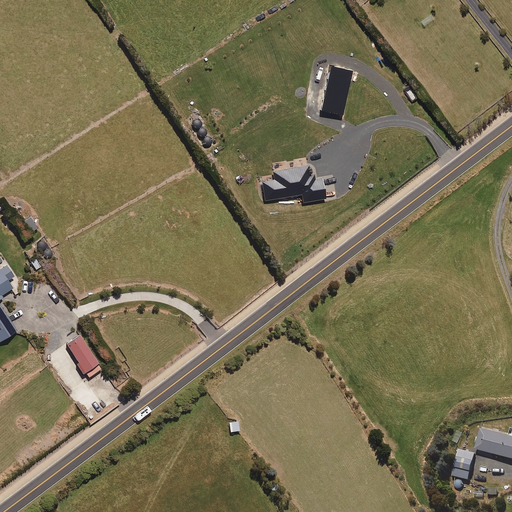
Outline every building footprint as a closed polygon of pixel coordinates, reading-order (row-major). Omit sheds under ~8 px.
[(1,296),(12,289),(8,282),(14,278),(7,266),(0,270),(0,343),(17,332),(0,305),(0,300),(3,299),(1,296)] [(101,369),(80,336),(66,345),(88,378),(101,369)] [(239,431),(238,422),(229,423),(230,432),(239,431)] [(511,460),(511,428),(509,428),(506,437),(481,430),(476,451),(511,460)] [(476,454),(460,449),(452,477),(469,482),(476,454)]
